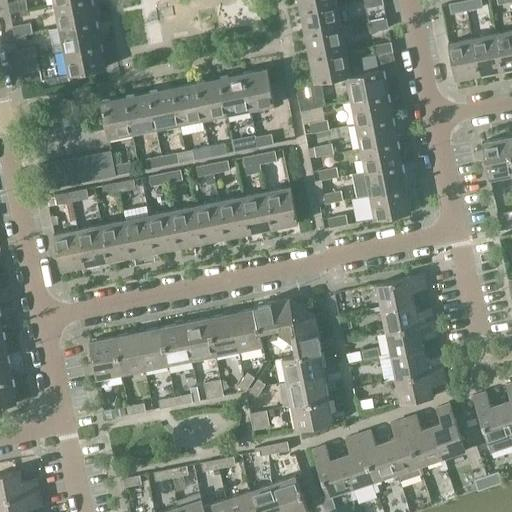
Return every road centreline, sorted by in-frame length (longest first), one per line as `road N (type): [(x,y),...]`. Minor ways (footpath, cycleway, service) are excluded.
road 1 (residential): [(42,321),(457,233)]
road 2 (residential): [(42,321),(0,99)]
